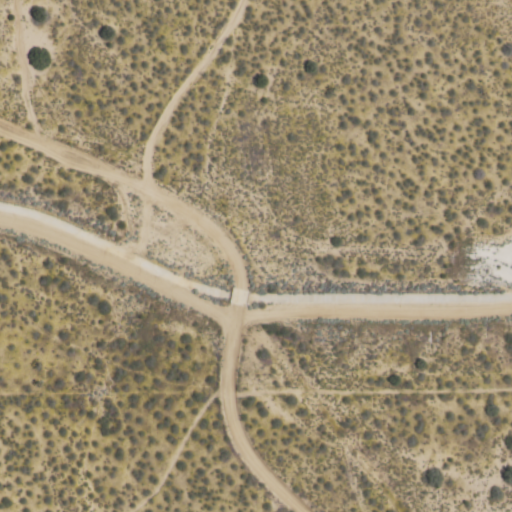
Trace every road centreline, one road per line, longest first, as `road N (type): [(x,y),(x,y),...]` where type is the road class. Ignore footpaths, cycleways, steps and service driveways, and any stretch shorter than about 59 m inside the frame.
road 1 (track): [(0,183),(154,210),(215,250),(230,275),(233,309)]
road 2 (track): [(233,309),(511,306)]
road 3 (track): [(0,217),(61,235),(164,290),(233,309)]
road 4 (track): [(0,137),(154,210),(181,249),(204,242)]
road 5 (track): [(233,309),(226,371),(234,424),(296,511)]
